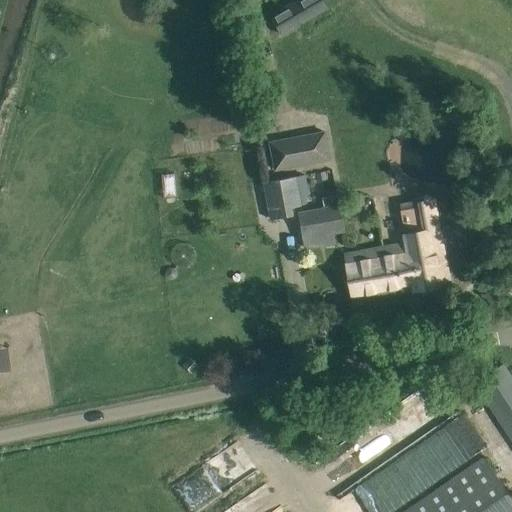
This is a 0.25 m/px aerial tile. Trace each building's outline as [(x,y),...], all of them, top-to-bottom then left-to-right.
[(323,0),(297,0),(271,15),(284,36),(329,10),(323,0)] [(275,172),(332,160),(325,130),(269,141),(275,172)] [(325,172),(316,174),(318,181),(326,179),(325,172)] [(286,177),(264,181),(271,219),(293,215),(286,177)] [(341,204),(339,205),(337,195),(322,197),(323,207),(298,212),(304,239),(346,232),(341,204)] [(415,207),(399,210),(405,243),(385,246),(389,263),(396,262),(397,270),(408,268),(409,275),(411,275),(414,287),(417,287),(422,294),(425,295),(431,294),(434,292),(435,286),(448,283),(431,197),(414,200),(415,207)] [(385,246),(345,254),(349,277),(351,288),(354,301),(414,287),(411,275),(409,275),(408,268),(397,270),(396,262),(389,263),(385,246)] [(10,346),(0,347),(0,371),(14,369),(10,346)] [(475,383),(486,400),(511,440),(511,377),(504,364),(475,383)] [(224,478),(251,466),(241,444),(204,461),(211,477),(221,472),(224,478)] [(511,511),(511,488),(492,456),(401,511),(511,511)] [(285,511),(291,509),(275,482),(223,511),(285,511)]
